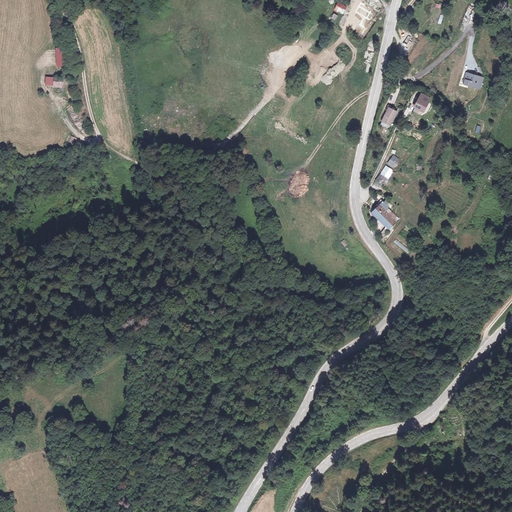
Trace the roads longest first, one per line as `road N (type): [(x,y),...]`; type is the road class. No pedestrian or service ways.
road 1 (secondary): [(240,511),(330,363),(391,316),(395,283),(354,202),(389,31)]
road 2 (track): [(135,511),(136,351),(156,323),(194,300),(198,250),(156,180),(101,139)]
road 3 (secondary): [(511,323),(432,411),(329,460),(294,511)]
road 4 (track): [(101,139),(58,0)]
